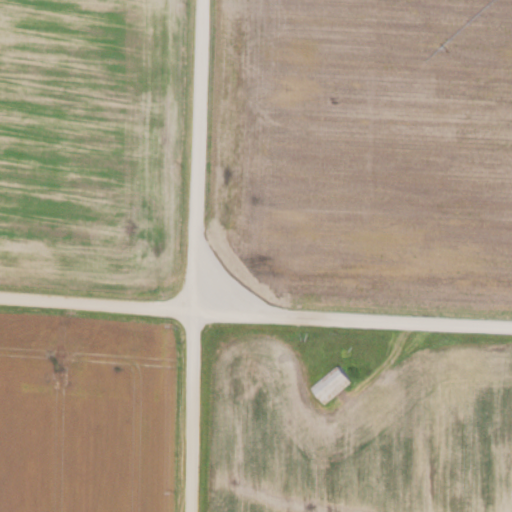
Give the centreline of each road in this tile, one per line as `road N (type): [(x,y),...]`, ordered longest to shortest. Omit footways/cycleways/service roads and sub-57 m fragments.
road 1 (residential): [(511,323),(0,295)]
road 2 (residential): [(192,511),(204,0)]
